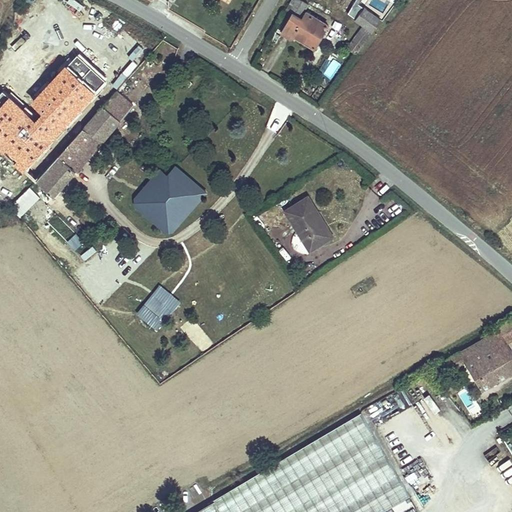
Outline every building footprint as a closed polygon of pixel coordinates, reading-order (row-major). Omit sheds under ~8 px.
[(292,38),(294,35),(315,48),(329,25),(307,12),(303,19),(300,17),(308,4),(302,0),(292,0),(287,10),(293,14),(282,33),(292,38)] [(355,0),(348,14),(364,26),(373,32),(386,14),(368,2),(369,1),(367,0),(355,0)] [(386,13),(369,1),(368,2),(386,14),(386,13)] [(65,35),(76,21),(61,11),(44,36),(60,47),(67,37),(65,35)] [(78,22),(76,21),(65,35),(67,37),(78,22)] [(369,37),(373,32),(364,26),(361,31),(369,37)] [(357,53),(369,37),(361,31),(348,47),(357,53)] [(175,60),(176,49),(167,48),(165,58),(175,60)] [(326,57),(320,73),(334,78),(340,63),(326,57)] [(117,91),(95,117),(110,131),(134,105),(117,91)] [(0,113),(0,146),(1,147),(24,123),(6,107),(0,113)] [(103,139),(110,131),(95,117),(88,125),(103,139)] [(24,123),(1,147),(18,162),(41,138),(37,135),(38,134),(29,125),(28,126),(24,123)] [(66,149),(37,180),(53,195),(103,139),(88,125),(66,149)] [(41,138),(18,162),(37,180),(60,156),(41,138)] [(152,196),(145,189),(138,198),(135,207),(167,235),(175,234),(208,194),(177,168),(169,177),(152,196)] [(145,189),(152,196),(169,177),(161,170),(145,189)] [(40,198),(30,188),(11,206),(20,217),(40,198)] [(286,211),(308,246),(330,232),(308,197),(286,211)] [(333,236),(330,232),(308,246),(311,250),(333,236)] [(67,242),(76,250),(84,242),(76,234),(67,242)] [(497,333),(443,363),(449,375),(470,363),(485,390),(511,374),(511,345),(511,344),(511,343),(511,321),(495,331),(497,333)] [(449,413),(467,433),(472,428),(454,408),(449,413)] [(382,511),(410,496),(362,413),(214,499),(215,501),(221,511),(382,511)] [(221,511),(215,501),(196,511),(221,511)]
